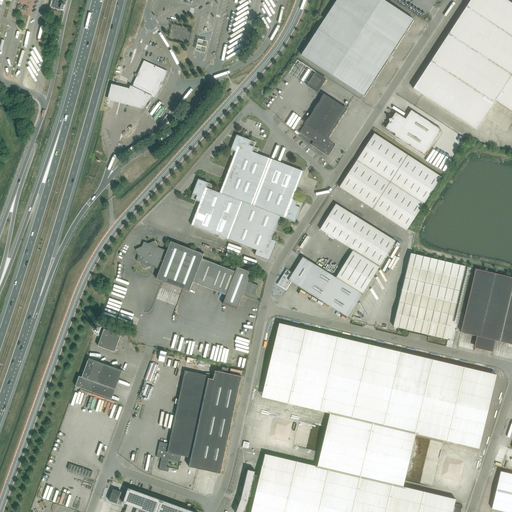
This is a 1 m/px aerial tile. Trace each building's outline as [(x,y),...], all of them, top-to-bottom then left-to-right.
[(64,10),(66,0),(53,0),(51,7),(64,10)] [(364,96),(413,19),(383,0),(337,0),(301,55),(364,96)] [(511,3),(506,0),(470,0),(413,89),(476,130),(495,100),(511,111),(511,3)] [(198,40),(195,51),(204,54),(208,42),(198,40)] [(138,75),(132,86),(153,96),(155,98),(167,71),(144,61),(138,74),(138,73),(137,73),(136,73),(135,73),(135,74),(135,75),(136,75),(137,76),(138,75)] [(323,78),(315,72),(307,85),(315,91),(323,78)] [(142,110),(153,96),(132,86),(130,89),(125,88),(120,87),(112,85),(108,101),(116,103),(130,107),(142,110)] [(324,95),(299,132),(316,143),(314,146),(328,156),(335,145),(329,141),(329,140),(329,139),(327,138),(346,109),(324,95)] [(419,101),(417,105),(428,111),(430,107),(428,106),(419,101)] [(391,119),(389,122),(390,122),(386,128),(396,134),(395,136),(424,155),(441,130),(411,110),(406,119),(396,113),(392,118),(391,119)] [(407,231),(441,177),(374,133),(339,187),(407,231)] [(293,199),(303,171),(257,153),(258,149),(254,147),(255,142),(241,137),(241,138),(237,136),(236,140),(235,140),(229,154),(234,156),(220,193),(211,189),(212,185),(203,181),(202,182),(199,181),(197,184),(196,184),(191,198),(200,202),(191,225),(212,233),(257,250),(255,255),(264,258),(265,258),(269,259),(270,255),(271,256),(276,241),(272,240),(281,217),(290,220),(290,219),(294,221),(295,217),(296,217),(302,203),(293,199)] [(286,270),(278,284),(286,290),(291,282),(348,317),(396,241),(336,204),(320,229),(353,250),(336,278),(303,257),(292,274),(286,270)] [(244,291),(255,295),(256,292),(258,291),(257,289),(258,286),(248,282),(251,272),(237,267),(237,269),(231,266),(230,269),(202,259),(204,254),(171,241),(167,251),(158,247),(155,241),(149,244),(144,242),(142,247),(135,249),(138,256),(137,261),(141,263),(144,269),(151,266),(160,270),(156,279),(189,292),(193,282),(226,295),(223,304),(237,310),(244,291)] [(411,253),(393,326),(448,339),(465,266),(411,253)] [(511,277),(476,269),(461,332),(511,344),(511,277)] [(369,300),(366,314),(372,315),(373,311),(376,312),(374,319),(377,320),(380,307),(373,305),(374,301),(369,300)] [(259,478),(254,476),(255,471),(248,469),(246,476),(245,475),(243,489),(241,496),(240,496),(238,497),(238,499),(239,501),(240,501),(235,511),(244,511),(248,502),(249,497),(255,498),(251,511),(452,511),(455,499),(403,487),(416,433),(479,448),(496,375),(279,323),(262,397),(330,413),(318,467),(265,454),(259,478)] [(104,329),(98,346),(115,352),(121,335),(104,329)] [(79,376),(75,386),(112,399),(122,370),(89,358),(82,377),(79,376)] [(209,378),(209,376),(185,370),(169,444),(160,442),(157,457),(162,458),(159,470),(168,472),(169,467),(167,467),(168,459),(180,462),(181,456),(191,458),(189,467),(221,474),(242,376),(215,371),(213,379),(209,378)] [(91,478),(93,472),(70,464),(68,469),(91,478)] [(511,511),(511,473),(501,471),(492,509),(507,511),(511,511)] [(194,511),(128,488),(126,494),(113,489),(111,494),(110,493),(109,495),(111,496),(109,501),(117,504),(118,500),(123,502),(123,503),(128,504),(125,511),(194,511)]
